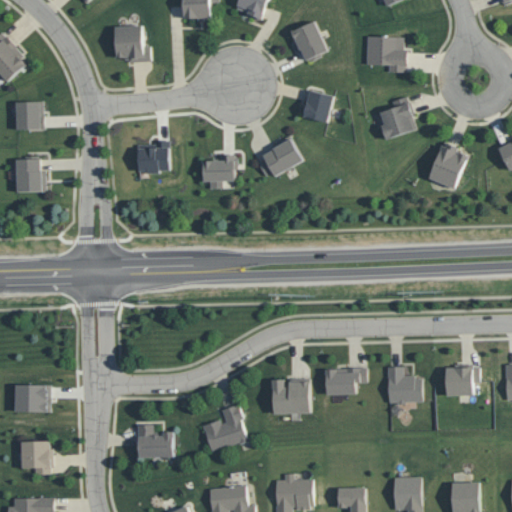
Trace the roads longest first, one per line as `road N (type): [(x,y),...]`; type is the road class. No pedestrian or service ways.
road 1 (secondary): [(0,276),(511,260)]
road 2 (residential): [(99,385),(168,384),(292,326),(511,321)]
road 3 (residential): [(95,273),(89,103),(62,37),(28,0)]
road 4 (residential): [(99,511),(95,273)]
road 5 (residential): [(483,99),(499,89),(503,62),(484,44),(466,45),(449,65),(451,83),(483,99)]
road 6 (residential): [(89,103),(236,84)]
